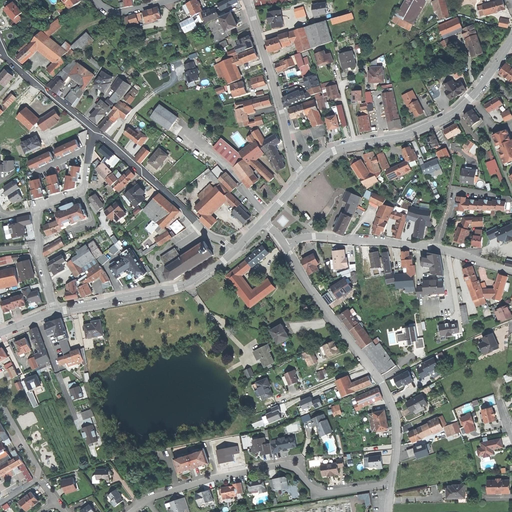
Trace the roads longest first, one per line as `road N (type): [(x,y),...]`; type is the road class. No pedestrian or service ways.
road 1 (residential): [(129,511),(208,480),(283,464),(322,494),(390,484)]
road 2 (residential): [(284,245),(383,385),(395,416),(390,484)]
road 3 (residential): [(284,245),(313,236),(416,245),(511,270)]
road 4 (tertiary): [(356,144),(404,136),(451,114),(511,41)]
road 5 (tertiary): [(53,312),(175,287),(233,253)]
road 6 (residential): [(304,175),(293,162),(245,0)]
road 7 (residential): [(100,134),(233,253)]
road 8 (residential): [(0,49),(100,134)]
